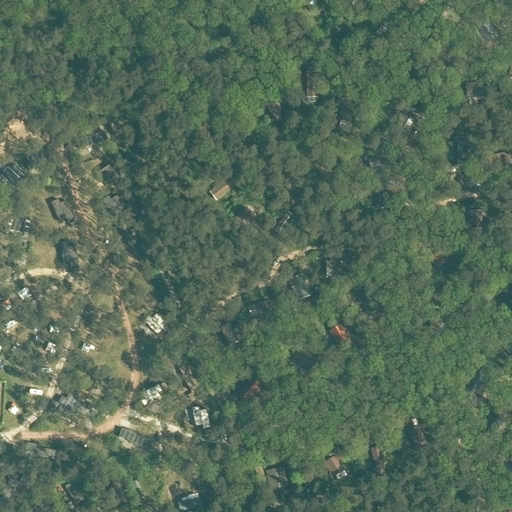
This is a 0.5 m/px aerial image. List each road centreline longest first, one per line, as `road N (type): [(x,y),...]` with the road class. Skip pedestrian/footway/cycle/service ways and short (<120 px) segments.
road 1 (track): [(125,409),(133,348),(55,153),(31,133),(0,159)]
road 2 (track): [(0,283),(44,268),(81,275),(90,285),(45,403),(8,436)]
road 3 (track): [(375,131),(345,145),(280,142),(255,158),(202,143),(142,210)]
road 4 (track): [(226,447),(211,376),(148,244),(142,210)]
road 5 (track): [(0,436),(86,433),(125,409),(225,441)]
road 6 (track): [(226,447),(326,399),(403,313)]
road 7 (track): [(478,511),(476,477),(403,313)]
road 8 (track): [(254,511),(375,485),(420,462)]
road 9 (track): [(329,249),(297,258),(189,327)]
road 10 (track): [(375,131),(451,0)]
